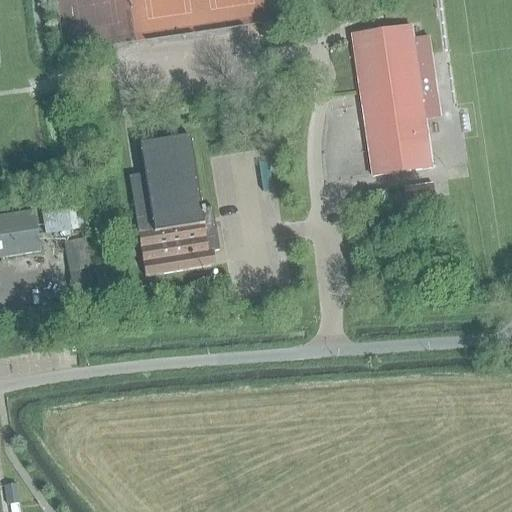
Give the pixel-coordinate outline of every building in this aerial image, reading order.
[(429,170),(409,29),(350,38),(371,178),(429,170)] [(199,210),(187,137),(137,145),(142,174),(131,176),(126,177),(143,279),(209,268),(206,254),(216,252),(209,208),(199,210)] [(431,184),(401,188),(403,201),(433,196),(431,184)] [(81,229),(76,202),(44,208),(48,235),(81,229)] [(0,259),(38,253),(31,213),(0,217),(0,259)] [(87,238),(83,239),(62,243),(74,303),(94,299),(89,269),(92,268),(87,238)] [(6,506),(9,506),(10,511),(18,511),(17,504),(19,504),(16,484),(2,486),(6,506)]
